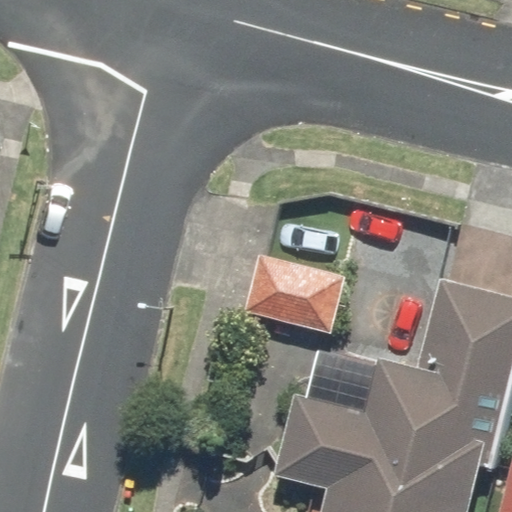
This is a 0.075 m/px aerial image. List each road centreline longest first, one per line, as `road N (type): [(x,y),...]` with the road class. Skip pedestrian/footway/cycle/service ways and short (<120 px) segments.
road 1 (residential): [(139,0),(43,511)]
road 2 (residential): [(511,85),(163,0)]
